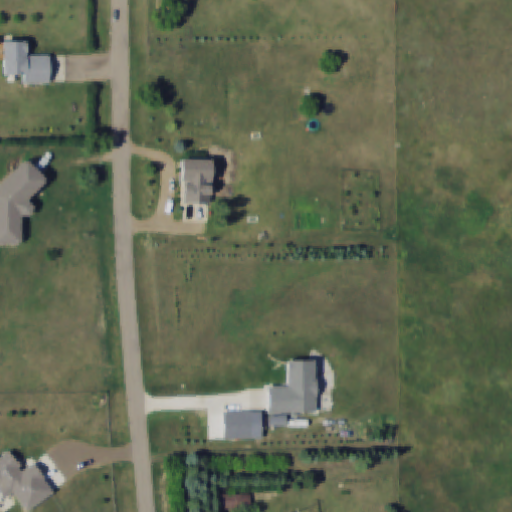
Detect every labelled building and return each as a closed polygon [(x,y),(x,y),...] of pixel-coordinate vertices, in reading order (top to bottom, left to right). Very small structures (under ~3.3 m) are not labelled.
[(49,52),(25,52),(25,41),(2,41),(2,74),(15,74),(15,84),(49,83),(49,52)] [(211,204),(211,159),(180,159),(180,204),(211,204)] [(0,184),(0,245),(21,245),(21,216),(32,216),(32,205),(27,200),(43,184),(43,177),(28,161),(23,161),(0,184)] [(317,414),(316,359),(287,360),(287,385),(266,385),(266,414),(317,414)] [(222,411),(222,439),(252,439),(252,411),(222,411)] [(14,495),(26,511),(54,492),(33,462),(23,468),(10,450),(0,456),(0,503),(0,504),(14,495)] [(249,494),(221,494),(221,509),(249,509),(249,494)]
